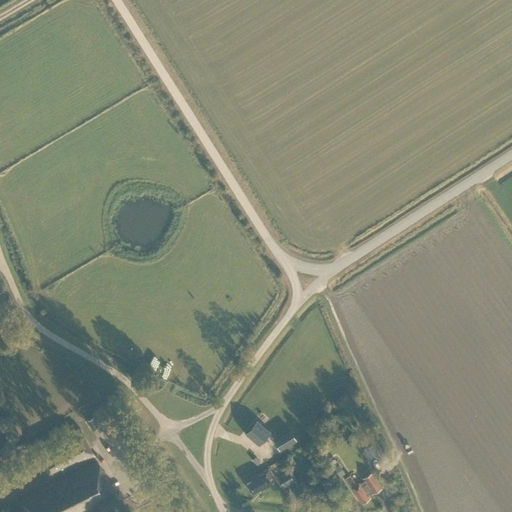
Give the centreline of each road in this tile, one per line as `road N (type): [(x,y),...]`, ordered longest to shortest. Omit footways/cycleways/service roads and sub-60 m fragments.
road 1 (unclassified): [(285,261),(116,0)]
road 2 (unclassified): [(171,431),(134,388),(34,321),(0,259)]
road 3 (unclassified): [(333,269),(511,154)]
road 4 (unclassified): [(220,405),(296,303)]
